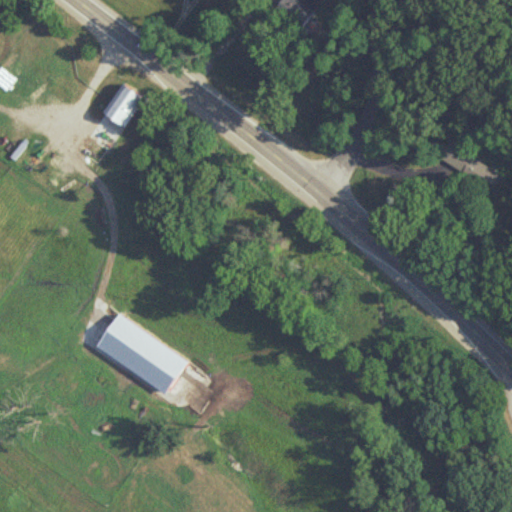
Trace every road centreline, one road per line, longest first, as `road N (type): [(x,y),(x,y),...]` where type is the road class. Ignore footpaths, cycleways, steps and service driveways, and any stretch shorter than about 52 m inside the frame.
road 1 (primary): [(75,0),(321,195),(511,369)]
road 2 (residential): [(321,195),(371,116),(379,0)]
